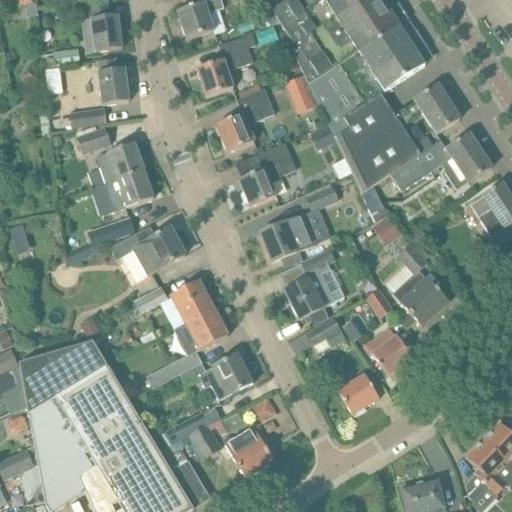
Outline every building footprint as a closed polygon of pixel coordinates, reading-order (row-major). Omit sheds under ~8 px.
[(201,0),(203,5),(177,14),(186,43),(205,37),(213,34),(207,16),(223,11),(219,0),(220,0),(201,0)] [(265,0),(258,0),(269,28),(280,24),(265,0)] [(289,0),(273,10),(294,47),(289,49),(307,87),(354,56),(398,28),(397,27),(403,23),(404,19),(391,0),(289,0)] [(90,22),(80,24),(85,56),(95,55),(101,54),(121,51),(117,18),(108,19),(107,8),(91,11),(92,22),(90,22)] [(354,56),(307,87),(334,141),(344,162),(351,177),(360,197),(371,190),(389,177),(390,177),(420,158),(419,157),(413,147),(401,129),(393,117),(386,107),(380,97),(425,68),(423,66),(429,62),(431,57),(425,48),(420,47),(416,40),(416,35),(411,27),(406,26),(400,31),(398,28),(354,56)] [(271,32),(258,37),(261,47),(274,42),(271,32)] [(223,63),(196,72),(206,100),(225,94),(233,91),(227,74),(243,69),(253,65),(249,55),(248,51),(256,48),(251,35),(243,37),(244,40),(237,42),(218,48),(223,63)] [(52,56),(43,57),(44,70),(54,68),(54,69),(80,66),(78,51),(52,54),(52,56)] [(114,62),(98,64),(99,75),(98,75),(102,108),(109,107),(128,105),(124,72),(115,73),(114,62)] [(31,71),(25,81),(33,87),(40,78),(31,71)] [(302,79),(287,84),(295,105),(310,99),(306,90),(302,79)] [(437,88),(393,117),(401,129),(422,115),(436,137),(459,122),(437,88)] [(242,117),(216,128),(227,156),(246,148),(253,145),(246,128),(262,122),(275,117),(264,92),(255,96),(236,103),(242,117)] [(103,112),(69,116),(71,127),(71,130),(105,126),(103,112)] [(49,115),(40,116),(42,140),(51,140),(49,115)] [(324,129),(310,136),(318,153),(332,146),(324,129)] [(79,141),(77,142),(82,157),(110,147),(105,132),(96,135),(79,141)] [(420,158),(390,177),(401,195),(442,168),(445,173),(444,174),(456,193),(467,186),(474,181),(491,170),(469,137),(446,152),(440,143),(433,148),(424,154),(419,157),(420,158)] [(61,138),(52,140),(54,150),(63,148),(61,138)] [(107,156),(96,160),(101,174),(105,188),(117,184),(144,174),(134,146),(115,153),(107,156)] [(264,172),(238,182),(249,210),(268,203),(275,200),(269,183),(284,177),(296,172),(285,146),(277,149),(258,157),(264,172)] [(117,184),(105,188),(115,215),(126,211),(134,208),(153,202),(144,174),(117,184)] [(483,200),(470,208),(478,220),(492,241),(504,233),(507,231),(511,227),(511,202),(501,186),(484,197),(482,199),(483,200)] [(333,190),(306,201),(311,214),(338,203),(335,194),(333,190)] [(372,191),(362,196),(375,224),(389,216),(372,191)] [(278,228),(260,236),(272,265),(291,258),(295,256),(313,248),(318,246),(306,217),(301,219),(283,226),(278,228)] [(390,218),(373,229),(380,239),(397,228),(390,218)] [(102,231),(87,236),(90,248),(93,255),(109,249),(107,244),(133,235),(129,221),(102,231)] [(23,228),(8,232),(15,250),(29,246),(23,228)] [(420,230),(409,239),(415,247),(426,239),(420,230)] [(133,237),(109,251),(114,261),(116,264),(122,261),(133,254),(147,279),(167,268),(184,258),(169,231),(154,239),(152,240),(143,245),(139,248),(133,237)] [(511,232),(487,249),(496,263),(511,252),(511,232)] [(412,277),(392,296),(400,305),(399,306),(408,315),(421,330),(448,305),(435,290),(427,281),(426,282),(419,274),(427,266),(410,248),(396,260),(412,277)] [(286,293),(284,294),(298,323),(307,318),(316,314),(322,311),(335,304),(321,277),(331,273),(328,267),(336,263),(330,252),(318,258),(300,266),(308,282),(286,293)] [(181,293),(169,299),(183,327),(213,311),(198,283),(181,293)] [(161,290),(132,304),(140,317),(167,302),(161,290)] [(379,293),(365,302),(379,322),(393,313),(379,293)] [(213,311),(183,327),(198,354),(210,348),(228,339),(213,311)] [(92,321),(80,327),(90,344),(101,338),(92,321)] [(314,332),(305,337),(312,349),(313,348),(326,341),(331,350),(346,342),(344,340),(332,321),(328,324),(314,332)] [(388,330),(364,347),(371,357),(379,367),(391,384),(406,372),(403,368),(413,361),(401,345),(396,338),(395,340),(388,330)] [(6,332),(0,334),(0,347),(3,353),(13,347),(6,332)] [(92,345),(19,366),(25,398),(29,418),(37,469),(43,503),(48,511),(56,511),(85,495),(92,511),(192,511),(183,495),(171,475),(186,465),(175,449),(173,450),(171,448),(163,452),(158,455),(105,366),(97,353),(92,345)] [(11,354),(0,358),(0,377),(16,371),(15,371),(18,369),(11,354)] [(194,354),(146,379),(152,391),(152,392),(180,378),(200,367),(194,354)] [(204,374),(197,378),(198,381),(204,392),(210,389),(218,404),(235,395),(253,386),(237,357),(220,366),(204,374)] [(10,375),(0,379),(0,395),(15,389),(10,375)] [(355,383),(337,394),(352,418),(378,402),(364,378),(355,383)] [(213,409),(164,435),(167,441),(171,448),(173,450),(175,449),(174,446),(190,438),(191,440),(221,424),(220,422),(213,409)] [(22,417),(7,424),(13,437),(28,430),(22,417)] [(221,424),(191,440),(201,459),(202,461),(219,452),(209,433),(218,429),(222,437),(227,435),(221,424)] [(499,426),(482,443),(511,472),(511,437),(511,438),(499,426)] [(239,439),(225,447),(235,464),(245,482),(259,473),(273,465),(263,447),(267,445),(257,428),(239,439)] [(475,477),(465,487),(467,499),(474,506),(488,491),(496,498),(506,487),(508,490),(511,485),(511,472),(482,443),(465,461),(478,473),(474,477),(475,477)] [(26,453),(0,464),(0,475),(3,483),(21,475),(26,508),(31,507),(43,503),(37,469),(34,470),(33,469),(26,453)] [(436,481),(401,490),(407,510),(407,511),(444,511),(441,500),(436,481)]
